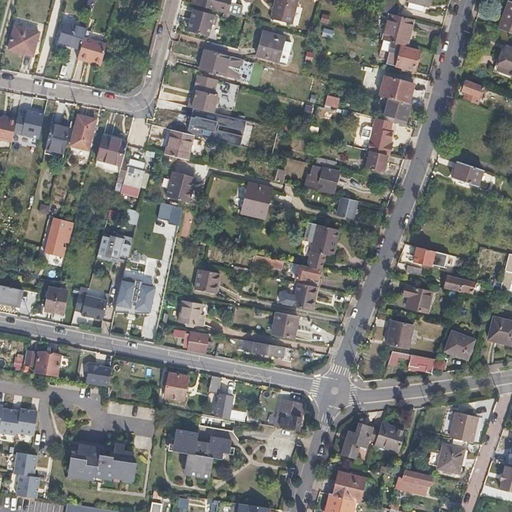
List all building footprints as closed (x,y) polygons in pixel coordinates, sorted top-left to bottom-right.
[(229,3),(229,0),(195,0),(194,5),(238,16),(241,6),(229,3)] [(292,24),(297,0),(275,0),(271,18),(292,24)] [(422,11),(423,4),(427,5),(428,0),(407,0),(409,1),(407,7),(422,11)] [(511,33),(511,2),(508,1),(498,29),(511,33)] [(396,15),(398,7),(384,3),(382,11),(388,13),(396,15)] [(208,34),(212,16),(192,10),(188,29),(208,34)] [(405,45),(412,19),(396,15),(388,13),(380,39),(392,42),(401,44),(405,45)] [(320,22),(327,23),(328,15),(321,14),(320,22)] [(83,37),(86,27),(65,22),(59,41),(80,47),(83,37)] [(32,55),(38,32),(15,25),(9,48),(32,55)] [(321,36),(331,38),(333,30),(322,28),(321,36)] [(286,63),(291,43),(284,41),(285,37),(263,31),(257,55),(286,63)] [(88,58),(94,40),(83,37),(80,47),(77,58),(88,61),(88,58)] [(94,40),(88,58),(88,61),(100,65),(106,44),(94,40)] [(414,70),(419,51),(401,46),(401,44),(392,42),(386,63),(414,70)] [(511,74),(511,47),(505,45),(497,68),(511,74)] [(236,78),(242,59),(205,49),(199,68),(236,78)] [(304,60),(311,61),(312,53),(306,52),(304,60)] [(198,74),(195,89),(198,90),(195,99),(192,98),(190,98),(188,106),(213,113),(215,104),(218,103),(218,99),(217,97),(217,94),(214,93),(217,80),(198,74)] [(408,103),(413,84),(384,77),(379,96),(388,98),(408,103)] [(477,103),(483,86),(466,80),(461,90),(469,93),(467,99),(477,103)] [(337,110),(339,98),(326,95),(323,107),(337,110)] [(406,121),(410,104),(408,103),(388,98),(383,114),(406,121)] [(17,119),(13,133),(36,138),(43,109),(26,105),(22,120),(17,119)] [(0,137),(11,140),(16,118),(8,115),(2,114),(2,117),(0,116),(0,137)] [(87,148),(94,119),(77,114),(69,143),(87,148)] [(406,121),(383,114),(381,120),(390,122),(404,126),(406,121)] [(388,157),(391,150),(392,146),(387,145),(390,135),(386,134),(390,122),(381,120),(375,118),(372,129),(369,142),(366,152),(369,152),(386,156),(388,157)] [(63,152),(69,127),(50,122),(45,147),(63,152)] [(369,142),(372,129),(365,128),(362,129),(359,140),(369,142)] [(189,160),(195,136),(170,129),(164,154),(189,160)] [(123,155),(128,139),(103,132),(96,159),(104,161),(104,163),(120,168),(123,155)] [(382,170),(386,156),(369,152),(365,166),(382,170)] [(145,163),(130,159),(130,157),(123,155),(120,168),(114,188),(136,194),(145,163)] [(333,169),(335,162),(321,159),(315,157),(314,164),(333,169)] [(477,186),(482,169),(457,161),(452,177),(477,186)] [(332,192),(337,171),(311,165),(309,174),(306,173),(303,185),(332,192)] [(280,182),(282,172),(275,170),(273,180),(280,182)] [(189,202),(195,176),(193,176),(173,171),(167,197),(189,202)] [(265,218),(272,189),(249,184),(243,212),(265,218)] [(352,218),(356,200),(341,196),(337,215),(352,218)] [(162,203),(158,220),(179,224),(182,207),(162,203)] [(137,225),(139,215),(132,212),(129,223),(137,225)] [(181,233),(189,234),(193,215),(185,213),(181,233)] [(61,247),(63,240),(67,242),(72,223),(53,217),(51,224),(57,226),(54,237),(48,236),(44,251),(62,256),(64,248),(61,247)] [(302,239),(305,240),(302,254),(308,255),(306,264),(320,267),(321,268),(324,255),(332,257),(335,241),(338,229),(315,224),(306,221),(302,239)] [(127,262),(132,246),(134,237),(116,232),(115,235),(102,232),(95,258),(108,262),(110,258),(119,261),(121,260),(127,262)] [(443,266),(446,253),(417,246),(414,260),(431,265),(431,262),(443,266)] [(268,264),(270,257),(254,253),(253,260),(268,264)] [(511,291),(511,254),(508,253),(500,288),(511,291)] [(318,277),(320,267),(306,264),(298,263),(295,275),(305,277),(304,283),(316,286),(319,286),(321,278),(318,277)] [(418,274),(420,267),(408,264),(406,270),(418,274)] [(215,292),(219,272),(199,268),(194,287),(215,292)] [(472,291),(474,282),(447,274),(444,287),(459,291),(463,292),(464,289),(472,291)] [(150,311),(155,286),(121,279),(116,305),(150,311)] [(311,309),(316,286),(304,283),(299,282),(296,294),(286,292),(283,293),(282,299),(283,303),(311,309)] [(0,301),(19,306),(22,289),(0,283),(0,301)] [(427,312),(433,291),(405,284),(403,293),(410,295),(407,306),(427,312)] [(62,312),(66,289),(47,287),(44,309),(62,312)] [(104,319),(108,302),(77,294),(74,309),(80,312),(80,313),(104,319)] [(200,325),(202,313),(197,312),(199,302),(180,299),(177,320),(200,325)] [(292,337),(297,315),(276,311),(272,333),(292,337)] [(511,347),(511,345),(511,321),(493,317),(488,340),(511,347)] [(408,347),(413,324),(392,319),(387,343),(408,347)] [(154,337),(157,323),(149,321),(147,335),(154,337)] [(208,334),(185,330),(175,328),(174,335),(183,337),(181,347),(205,351),(208,334)] [(467,359),(474,340),(451,331),(444,349),(467,359)] [(238,344),(245,345),(244,350),(282,357),(282,359),(289,361),(292,348),(239,338),(238,344)] [(60,354),(38,351),(26,349),(23,365),(36,367),(35,371),(57,375),(60,354)] [(435,358),(392,351),(388,364),(396,366),(398,357),(410,359),(409,366),(419,367),(420,365),(426,366),(426,371),(432,372),(435,358)] [(108,387),(112,369),(87,364),(83,383),(108,387)] [(183,400),(188,376),(169,373),(169,374),(165,373),(163,382),(167,383),(164,396),(183,400)] [(218,392),(221,377),(211,375),(209,390),(218,392)] [(229,410),(232,395),(218,392),(215,407),(229,410)] [(279,417),(282,418),(280,426),(300,429),(304,403),(281,399),(279,408),(278,412),(280,413),(279,417)] [(228,418),(229,410),(215,407),(214,415),(228,418)] [(16,433),(19,411),(2,408),(0,419),(0,434),(15,436),(16,433)] [(16,433),(35,436),(39,412),(20,409),(19,411),(16,433)] [(455,412),(451,432),(450,437),(471,442),(473,437),(477,416),(455,412)] [(400,451),(406,431),(389,426),(389,425),(382,423),(380,428),(376,440),(375,443),(400,451)] [(376,440),(380,428),(373,425),(373,427),(361,424),(359,433),(350,431),(343,453),(357,457),(360,445),(367,447),(370,438),(376,440)] [(221,457),(222,451),(229,452),(232,438),(216,436),(215,442),(197,439),(199,432),(176,428),(172,449),(187,452),(186,462),(184,473),(210,477),(214,456),(221,457)] [(137,463),(133,462),(135,453),(124,451),(125,445),(115,444),(114,456),(100,454),(101,448),(91,447),(91,451),(78,449),(77,458),(71,457),(69,470),(85,472),(85,478),(94,480),(94,476),(113,479),(113,476),(135,480),(137,463)] [(458,472),(463,448),(443,444),(438,468),(458,472)] [(34,477),(37,455),(16,452),(13,474),(19,475),(34,477)] [(402,477),(404,470),(406,465),(396,462),(393,473),(394,475),(398,476),(402,477)] [(511,491),(511,466),(505,464),(503,474),(502,473),(500,480),(501,480),(499,489),(511,491)] [(429,486),(431,478),(404,470),(402,477),(398,476),(395,484),(403,486),(402,488),(413,492),(413,490),(425,493),(427,486),(429,486)] [(39,478),(34,477),(19,475),(15,496),(35,499),(39,478)] [(360,501),(364,481),(338,475),(333,494),(356,500),(360,501)] [(352,511),(356,500),(333,494),(330,493),(325,511),(352,511)] [(268,511),(269,508),(208,499),(208,501),(206,501),(204,511),(268,511)] [(455,511),(456,504),(443,500),(441,506),(455,511)] [(160,511),(162,504),(152,502),(150,511),(125,511),(67,504),(66,511),(160,511)]
